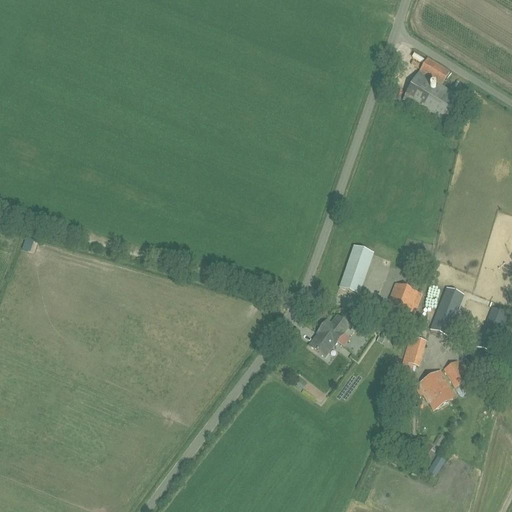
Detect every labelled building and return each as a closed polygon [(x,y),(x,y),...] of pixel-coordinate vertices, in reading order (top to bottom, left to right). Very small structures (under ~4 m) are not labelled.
[(443,126),(460,98),(441,87),(449,73),(427,60),(402,101),(443,126)] [(353,248),(339,289),(358,296),(372,255),(353,248)] [(423,274),(427,258),(416,256),(412,272),(423,274)] [(413,317),(421,295),(395,285),(387,308),(413,317)] [(447,336),(462,297),(447,292),(432,330),(447,336)] [(492,354),(507,315),(492,309),(477,348),(492,354)] [(337,318),(331,326),(327,322),(317,335),(318,336),(309,348),(325,359),(334,347),(337,343),(343,347),(349,339),(344,335),(343,335),(349,327),(337,318)] [(418,368),(426,343),(410,338),(396,387),(407,390),(413,367),(418,368)] [(454,389),(468,380),(458,362),(444,370),(454,389)] [(433,411),(455,399),(440,373),(418,385),(433,411)] [(295,387),(303,392),(309,385),(300,379),(295,387)] [(392,405),(396,405),(396,408),(409,410),(411,398),(398,396),(397,400),(393,399),(392,405)] [(445,438),(439,435),(433,445),(438,448),(445,438)] [(424,470),(436,451),(426,444),(414,463),(424,470)]
